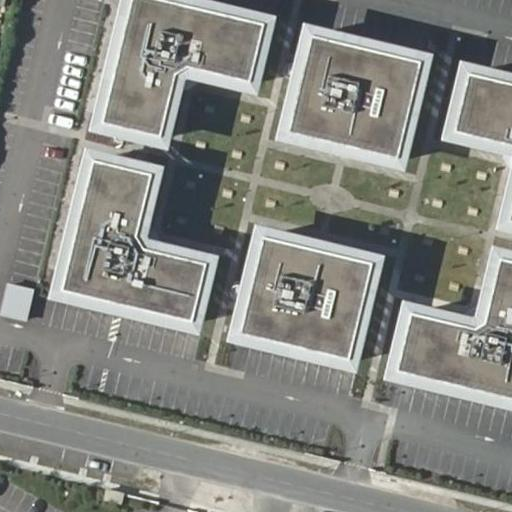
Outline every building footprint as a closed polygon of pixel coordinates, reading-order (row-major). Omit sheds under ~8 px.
[(266,18),(192,0),(109,0),(77,134),(158,155),(175,81),(248,99),(266,18)] [(292,24),(264,144),(396,176),(423,55),(292,24)] [(511,77),(450,63),(431,141),(505,161),(486,231),(511,238),(511,77)] [(153,168),(73,150),(37,303),(190,338),(209,258),(138,240),(153,168)] [(375,258),(244,227),(218,344),(345,377),(375,258)] [(511,255),(482,248),(465,321),(393,303),(373,383),(511,416),(511,255)] [(7,284),(2,317),(28,321),(34,288),(7,284)]
